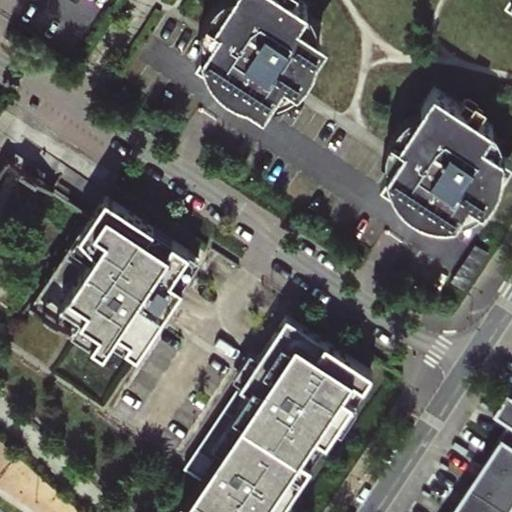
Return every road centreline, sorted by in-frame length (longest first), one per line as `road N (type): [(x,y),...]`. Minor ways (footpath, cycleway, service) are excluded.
road 1 (residential): [(464,366),(0,61)]
road 2 (residential): [(464,366),(369,511)]
